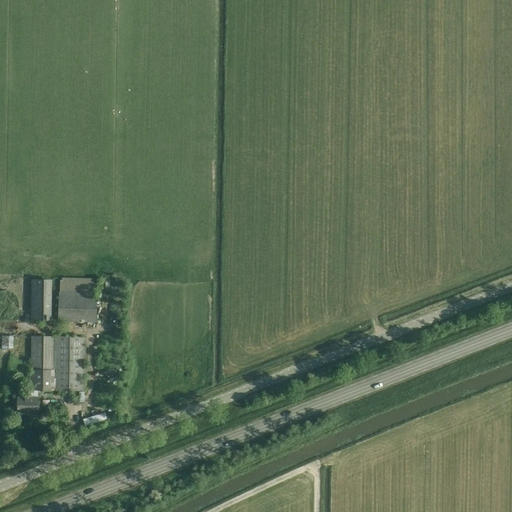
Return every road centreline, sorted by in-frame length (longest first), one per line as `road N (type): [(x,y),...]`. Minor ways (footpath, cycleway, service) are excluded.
road 1 (unclassified): [(0,485),(511,285)]
road 2 (primary): [(511,330),(46,511)]
